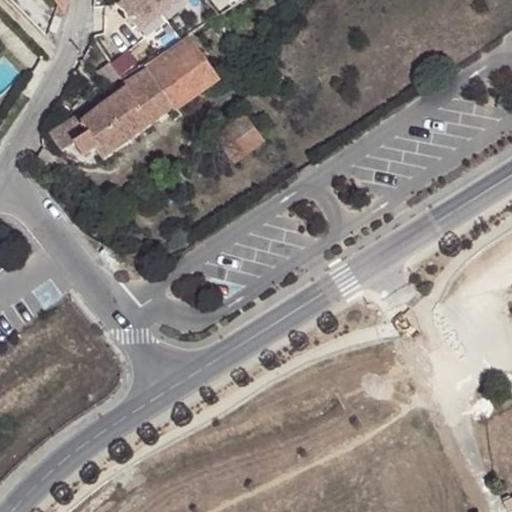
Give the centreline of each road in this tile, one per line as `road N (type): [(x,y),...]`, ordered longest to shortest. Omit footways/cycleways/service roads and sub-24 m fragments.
road 1 (residential): [(511,170),(166,387)]
road 2 (residential): [(0,174),(166,387)]
road 3 (residential): [(166,387),(51,468),(14,511)]
road 4 (residential): [(82,0),(58,64),(0,161)]
